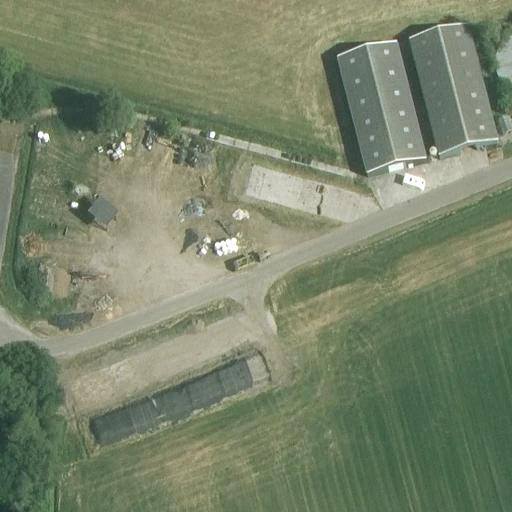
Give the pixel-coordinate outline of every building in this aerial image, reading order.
[(411,42),(438,159),(497,146),(470,29),(411,42)] [(495,62),(495,66),(496,74),(498,81),(500,85),(505,91),(508,93),(511,95),(511,38),(506,43),(504,45),(499,52),(497,55),(495,62)] [(337,63),(367,179),(427,164),(398,48),(337,63)] [(155,134),(171,134),(172,124),(155,124),(155,134)] [(274,166),(265,195),(313,209),(321,180),(274,166)] [(237,223),(221,232),(226,243),(242,234),(237,223)] [(35,229),(35,252),(59,252),(58,229),(35,229)] [(406,265),(373,281),(384,302),(417,286),(406,265)] [(105,374),(76,386),(84,405),(113,393),(105,374)]
